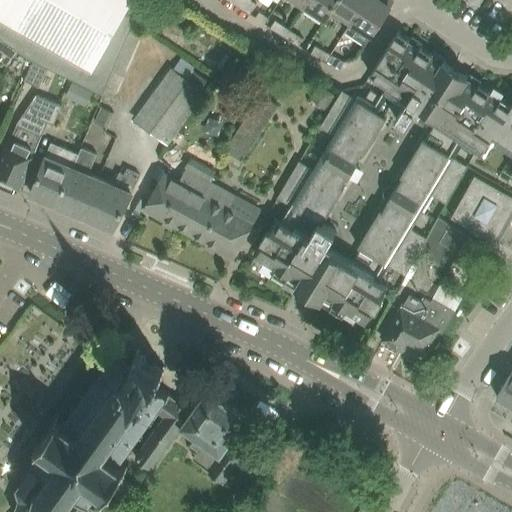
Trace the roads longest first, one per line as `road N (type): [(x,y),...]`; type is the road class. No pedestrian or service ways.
road 1 (tertiary): [(326,371),(0,224)]
road 2 (unclassified): [(406,0),(346,70),(334,71),(207,0)]
road 3 (unclassified): [(511,46),(497,60),(472,55),(410,0)]
road 4 (residential): [(439,421),(511,319)]
road 5 (tertiary): [(439,421),(379,387),(326,371)]
road 6 (tertiary): [(326,371),(428,437)]
